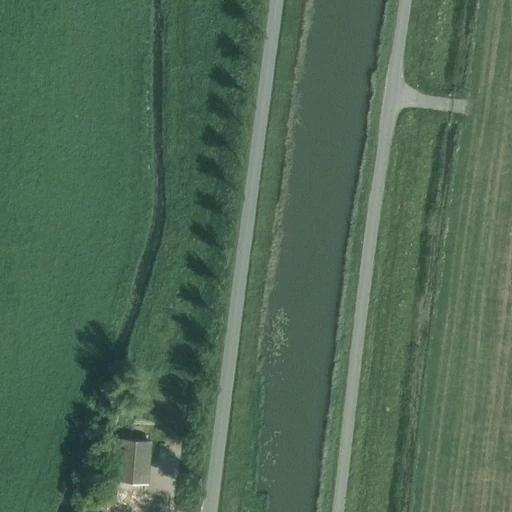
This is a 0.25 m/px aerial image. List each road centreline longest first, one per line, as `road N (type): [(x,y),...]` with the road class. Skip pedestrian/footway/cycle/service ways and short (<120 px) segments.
road 1 (unclassified): [(337,511),(404,0)]
road 2 (unclassified): [(215,511),(277,0)]
